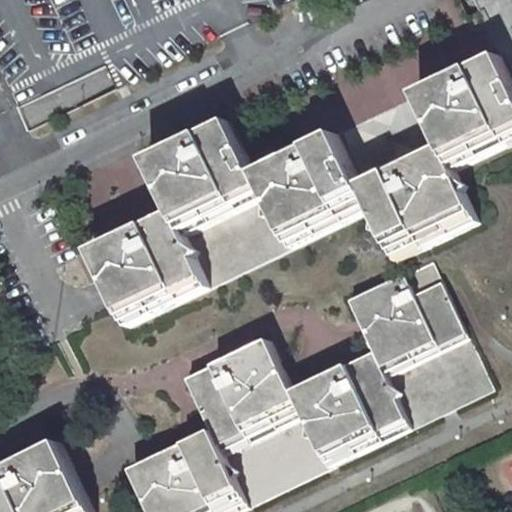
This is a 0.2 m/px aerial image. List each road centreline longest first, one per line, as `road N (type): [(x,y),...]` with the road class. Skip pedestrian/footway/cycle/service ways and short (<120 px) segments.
road 1 (residential): [(0,185),(325,27),(313,0)]
road 2 (unknown): [(0,426),(62,397),(102,399),(121,437),(113,454),(86,472)]
